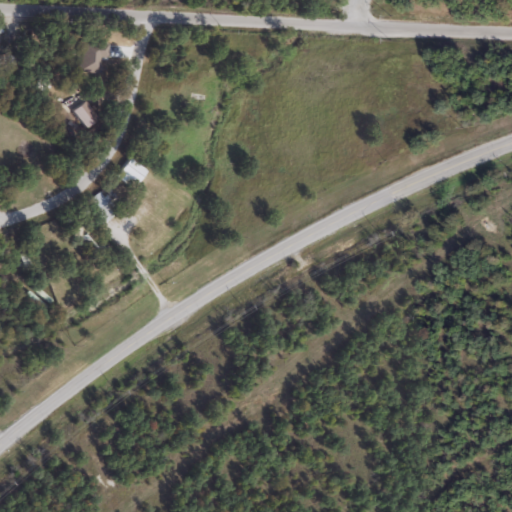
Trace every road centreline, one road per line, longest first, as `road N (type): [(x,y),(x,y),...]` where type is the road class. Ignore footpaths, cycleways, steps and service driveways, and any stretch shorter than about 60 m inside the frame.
road 1 (secondary): [(511,145),(292,246),(176,316),(0,447)]
road 2 (residential): [(0,7),(511,31)]
road 3 (residential): [(0,226),(95,164),(150,17)]
